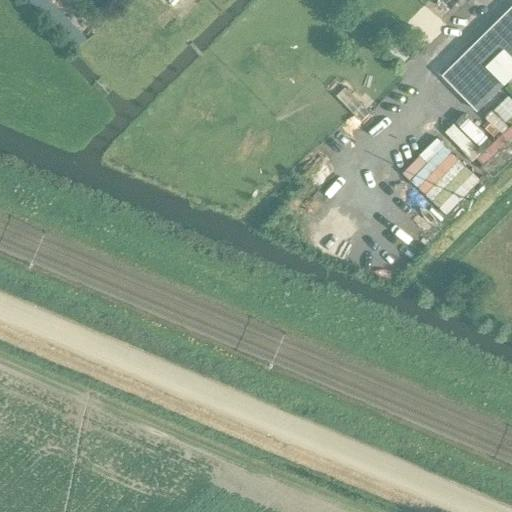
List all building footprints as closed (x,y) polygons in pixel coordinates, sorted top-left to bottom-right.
[(511,5),(442,75),(478,111),(511,76),(511,5)] [(427,9),(409,26),(422,38),(440,22),(433,15),(427,9)] [(370,114),(345,88),(335,97),(360,123),(370,114)] [(493,111),(504,123),(511,115),(511,100),(508,97),(493,111)] [(511,228),(498,242),(511,256),(511,228)]
